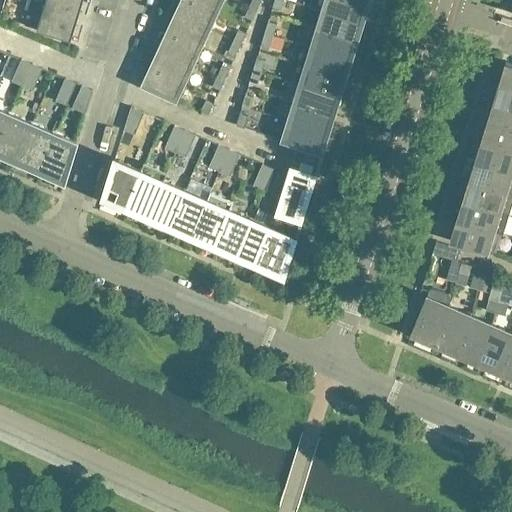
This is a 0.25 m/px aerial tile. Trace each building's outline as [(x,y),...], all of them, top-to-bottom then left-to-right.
[(77,19),(82,0),(45,0),(44,3),(35,0),(26,0),(26,3),(77,19)] [(208,29),(216,12),(190,0),(181,0),(175,14),(208,29)] [(190,0),(216,12),(221,0),(190,0)] [(256,9),(260,0),(251,0),(249,6),(256,9)] [(281,10),(283,0),(274,0),(272,8),(281,10)] [(362,23),(367,4),(353,0),(324,0),(322,10),(362,23)] [(70,40),(77,19),(26,3),(24,8),(41,14),(36,30),(70,40)] [(251,20),(256,9),(249,6),(244,16),(251,20)] [(356,41),(362,23),(322,10),(316,29),(356,41)] [(200,47),(208,29),(175,14),(167,31),(200,47)] [(268,21),(264,33),(273,35),(276,24),(268,21)] [(350,60),(356,41),(316,29),(310,47),(350,60)] [(240,44),(245,34),(237,30),(233,41),(240,44)] [(192,64),(200,47),(167,31),(158,49),(192,64)] [(269,47),(273,35),(264,33),(260,44),(269,47)] [(235,55),(240,44),(233,41),(228,51),(235,55)] [(345,78),(350,60),(310,47),(305,65),(345,78)] [(184,82),(192,64),(158,49),(150,66),(184,82)] [(256,58),(252,70),(261,72),(265,60),(256,58)] [(11,81),(22,86),(31,64),(20,59),(11,81)] [(511,86),(511,64),(505,63),(499,83),(511,86)] [(42,68),(31,64),(22,86),(32,90),(42,68)] [(224,79),(229,69),(221,65),(216,76),(224,79)] [(339,96),(345,78),(305,65),(299,84),(339,96)] [(175,100),(184,82),(150,66),(142,85),(175,100)] [(258,84),(261,72),(252,70),(249,81),(258,84)] [(219,90),(224,79),(216,76),(212,86),(219,90)] [(66,105),(75,83),(64,78),(55,100),(66,105)] [(511,86),(499,83),(493,102),(511,108),(511,86)] [(333,115),(339,96),(299,84),(293,102),(333,115)] [(85,113),(92,90),(81,85),(71,107),(85,113)] [(250,109),(253,97),(245,94),(241,106),(250,109)] [(207,115),(212,104),(205,101),(200,111),(207,115)] [(327,133),(333,115),(293,102),(287,120),(327,133)] [(511,129),(511,108),(493,102),(487,122),(511,129)] [(134,134),(144,112),(130,106),(123,130),(134,134)] [(0,135),(10,113),(0,108),(0,135)] [(0,152),(16,159),(32,122),(10,113),(0,135),(0,152)] [(244,128),(248,116),(239,113),(235,125),(244,128)] [(322,152),(327,133),(287,120),(281,140),(297,145),(298,144),(322,152)] [(41,170),(54,132),(32,122),(16,159),(41,170)] [(511,151),(511,129),(487,122),(481,141),(511,151)] [(164,148),(175,152),(184,130),(174,126),(164,148)] [(195,135),(184,130),(175,152),(186,157),(195,135)] [(64,180),(76,142),(54,132),(41,170),(64,180)] [(511,151),(481,141),(475,161),(511,172),(511,151)] [(318,163),(322,152),(298,144),(297,145),(294,156),(318,163)] [(208,167),(219,171),(228,149),(218,145),(208,167)] [(239,154),(228,149),(219,171),(230,176),(239,154)] [(300,220),(318,163),(294,156),(288,175),(276,213),(300,220)] [(125,207),(141,170),(140,169),(114,158),(102,197),(125,207)] [(511,193),(511,172),(475,161),(469,181),(511,193)] [(164,180),(167,173),(143,163),(140,169),(141,170),(125,207),(147,216),(163,179),(164,180)] [(252,186),(263,191),(272,168),(262,164),(252,186)] [(283,173),(272,168),(263,191),(274,195),(283,173)] [(185,189),(164,180),(163,179),(147,216),(169,226),(185,189)] [(509,214),(511,203),(511,193),(469,181),(463,200),(499,211),(509,214)] [(207,198),(206,198),(185,189),(169,226),(190,235),(207,198)] [(230,208),(232,202),(209,192),(206,198),(207,198),(190,235),(213,245),(229,208),(230,208)] [(509,214),(499,211),(463,200),(457,220),(493,231),(501,233),(503,234),(509,214)] [(251,218),(230,208),(229,208),(213,245),(235,255),(251,218)] [(283,276),(300,220),(276,213),(272,227),(272,228),(273,228),(257,264),(283,276)] [(257,264),(273,228),(272,228),(272,227),(251,218),(235,255),(257,264)] [(495,253),(501,233),(493,231),(457,220),(450,240),(487,251),(487,250),(495,253)] [(460,249),(436,241),(432,253),(456,261),(460,249)] [(461,262),(455,283),(466,286),(471,265),(461,262)] [(487,299),(497,302),(503,280),(493,277),(487,299)] [(511,287),(511,282),(503,280),(497,302),(508,304),(511,287)] [(439,343),(449,307),(450,304),(448,304),(450,297),(449,294),(430,289),(428,291),(416,333),(439,343)] [(460,352),(470,317),(471,313),(449,307),(439,343),(460,352)] [(481,362),(491,326),(492,323),(470,317),(460,352),(481,362)] [(502,371),(511,335),(511,331),(491,326),(481,362),(502,371)] [(511,374),(511,335),(502,371),(511,374)]
